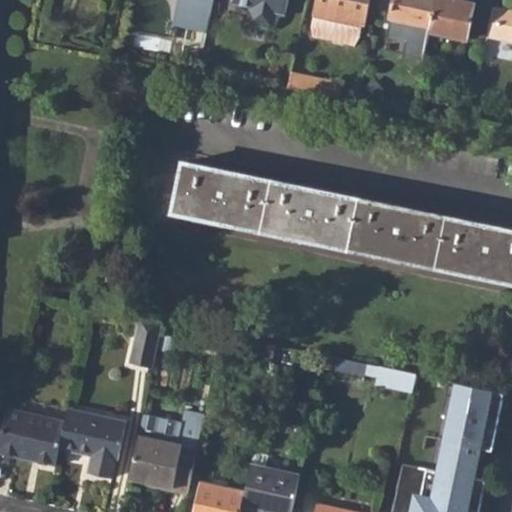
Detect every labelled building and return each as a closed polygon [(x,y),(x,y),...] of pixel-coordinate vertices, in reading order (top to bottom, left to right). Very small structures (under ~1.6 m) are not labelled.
[(213,0),(183,0),(179,24),(208,30),(213,0)] [(233,0),(233,3),(250,6),(247,18),(252,25),(269,28),(274,23),(276,12),(285,14),(287,0),(233,0)] [(368,0),(318,0),(316,13),(361,23),(363,24),(368,0)] [(395,0),(387,36),(408,41),(405,53),(424,57),(430,30),(435,0),(395,0)] [(435,0),(430,30),(467,39),(476,3),(461,0),(435,0)] [(511,8),(492,4),(486,36),(511,41),(511,8)] [(361,23),(316,13),(313,27),(315,36),(354,44),(361,23)] [(289,86),(320,92),(324,76),(292,69),(289,86)] [(174,211),(511,281),(511,230),(185,163),(174,211)] [(129,365),(153,370),(164,323),(140,318),(129,365)] [(252,362),(273,367),(278,345),(257,341),(252,362)] [(374,385),(411,393),(415,374),(378,366),(374,385)] [(481,511),(488,480),(477,478),(483,449),(494,451),(505,393),(456,383),(439,475),(428,473),(422,500),(416,498),(412,511),(481,511)] [(61,448),(67,420),(9,407),(0,450),(0,454),(57,467),(61,448)] [(67,420),(61,448),(93,455),(90,472),(111,477),(115,459),(117,460),(126,420),(70,407),(67,420)] [(129,477),(188,490),(198,444),(204,414),(185,410),(183,423),(143,414),(129,477)] [(246,490),(242,505),(270,511),(291,511),(300,475),(252,464),(246,490)] [(240,511),(242,505),(246,490),(203,481),(195,511),(240,511)]
